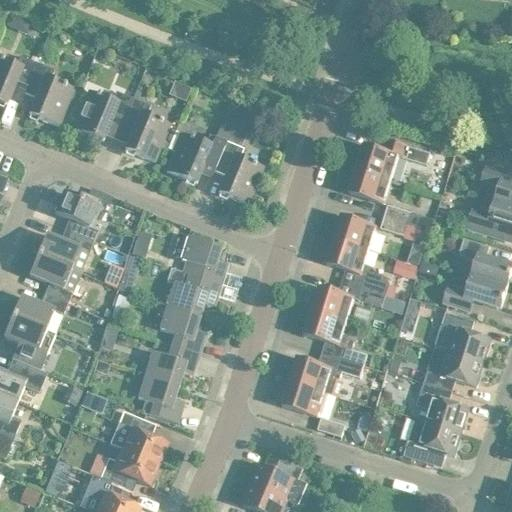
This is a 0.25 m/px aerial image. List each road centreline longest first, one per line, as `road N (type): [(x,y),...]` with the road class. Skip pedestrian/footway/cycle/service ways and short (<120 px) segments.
road 1 (residential): [(230,417),(468,488),(511,359)]
road 2 (residential): [(285,243),(35,154)]
road 3 (residential): [(285,243),(357,0)]
road 4 (residential): [(230,417),(285,243)]
